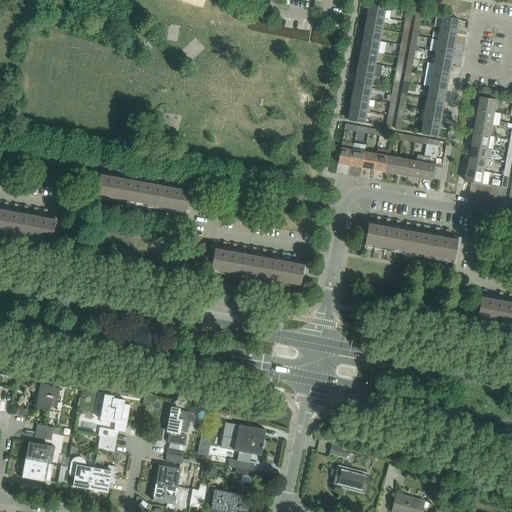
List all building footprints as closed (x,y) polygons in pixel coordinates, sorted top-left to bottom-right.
[(383,17),(385,6),(370,3),(368,15),(383,17)] [(368,15),(365,26),(381,29),(383,17),(368,15)] [(456,31),(458,19),(443,16),(441,28),(456,31)] [(365,26),(363,38),(379,41),(381,29),(365,26)] [(454,42),(456,31),(441,28),(438,40),(454,42)] [(363,38),(361,50),(377,52),(379,41),(363,38)] [(438,40),(436,51),(452,54),(454,42),(438,40)] [(361,50),(359,61),(375,64),(377,52),(361,50)] [(450,66),(452,54),(436,51),(434,63),(450,66)] [(359,61),(357,73),(373,76),(375,64),(359,61)] [(434,63),(432,75),(448,77),(450,66),(434,63)] [(357,73),(355,85),(371,88),(373,76),(357,73)] [(446,89),(448,77),(432,75),(430,86),(446,89)] [(355,85),(353,97),(368,99),(371,88),(355,85)] [(430,86),(428,98),(444,101),(446,89),(430,86)] [(353,97),(350,108),(366,111),(368,99),(353,97)] [(479,99),(478,109),(494,112),(496,102),(496,101),(479,97),(479,99)] [(441,112),(444,101),(428,98),(426,110),(441,112)] [(350,108),(348,120),(364,123),(366,111),(350,108)] [(478,109),(475,121),(492,124),(494,112),(478,109)] [(426,110),(423,121),(439,124),(441,112),(426,110)] [(437,137),(439,124),(423,121),(421,134),(437,137)] [(475,121),(473,133),(490,136),(492,124),(475,121)] [(473,133),(471,145),(492,148),(494,137),(490,136),(473,133)] [(341,148),(338,163),(349,165),(353,145),(342,143),(341,148)] [(349,165),(361,168),(364,152),(359,151),(360,144),(354,143),(353,145),(349,165)] [(469,157),(485,160),(490,160),(492,148),(471,145),(469,157)] [(375,154),(364,152),(361,168),(366,168),(373,170),(375,154)] [(384,172),(385,168),(387,156),(375,154),(373,170),(384,172)] [(420,178),(421,168),(424,156),(417,155),(416,161),(411,160),(409,168),(408,176),(420,178)] [(396,174),(397,168),(399,158),(387,156),(385,168),(384,172),(396,174)] [(424,156),(421,168),(420,178),(432,180),(432,179),(439,180),(441,169),(440,168),(434,167),(435,165),(429,164),(430,157),(424,156)] [(469,157),(467,168),(483,171),(484,168),(485,160),(469,157)] [(408,176),(409,168),(411,160),(399,158),(397,168),(396,174),(408,176)] [(471,182),(478,183),(481,183),(483,171),(467,168),(465,180),(464,180),(464,181),(471,182)] [(185,214),(188,198),(190,191),(100,175),(96,197),(96,198),(185,214)] [(469,194),(475,195),(478,183),(471,182),(469,194)] [(481,196),(487,197),(489,185),(483,184),(481,196)] [(501,187),(498,199),(504,200),(506,188),(501,187)] [(0,233),(52,243),(54,231),(56,220),(0,209),(0,233)] [(454,263),(458,240),(368,223),(364,247),(454,263)] [(213,260),(210,272),(290,286),(300,288),(304,265),(294,263),(215,248),(213,260)] [(511,302),(481,297),(477,320),(511,326),(511,302)] [(50,407),(57,408),(60,388),(49,386),(50,384),(49,384),(49,385),(41,383),(40,383),(40,385),(38,384),(38,385),(40,385),(37,404),(36,404),(36,405),(37,405),(36,408),(50,410),(50,407)] [(114,430),(118,431),(125,432),(130,405),(124,404),(125,400),(113,398),(114,396),(113,396),(105,395),(105,394),(104,396),(102,396),(102,397),(104,397),(101,416),(100,416),(101,416),(100,420),(113,422),(115,422),(114,430)] [(167,448),(166,454),(183,457),(187,437),(181,434),(181,431),(187,433),(191,412),(181,410),(180,410),(180,408),(179,409),(171,407),(172,407),(171,406),(171,408),(169,408),(169,409),(171,409),(167,428),(166,428),(167,428),(166,432),(169,432),(167,442),(169,443),(174,443),(173,449),(168,448),(167,448)] [(221,409),(221,408),(214,407),(212,418),(219,419),(221,409)] [(239,451),(237,460),(250,463),(251,454),(261,455),(266,430),(239,425),(238,425),(225,422),(220,448),(239,451)] [(59,435),(60,428),(37,424),(36,431),(59,435)] [(203,424),(198,448),(206,449),(211,425),(203,424)] [(117,439),(118,433),(101,429),(100,436),(117,439)] [(58,442),(59,435),(36,431),(34,437),(58,442)] [(117,439),(100,436),(99,442),(116,445),(117,439)] [(50,446),(28,442),(28,443),(29,443),(26,460),(47,463),(50,446)] [(98,449),(114,452),(114,451),(116,445),(99,442),(98,449)] [(347,458),(349,450),(332,445),(330,453),(347,458)] [(166,454),(165,461),(182,464),(182,463),(189,465),(190,460),(183,459),(183,457),(166,454)] [(71,462),(69,471),(75,472),(72,486),(74,486),(74,485),(90,488),(94,467),(86,466),(86,465),(86,464),(86,463),(86,462),(85,461),(84,460),(83,459),(82,458),(81,458),(80,458),(79,458),(79,457),(77,457),(75,458),(74,459),(73,459),(72,460),(72,461),(71,462)] [(228,466),(236,467),(253,470),(254,463),(250,463),(237,460),(230,459),(228,466)] [(44,481),(47,463),(26,460),(23,476),(22,476),(22,477),(44,481)] [(385,477),(397,480),(400,468),(389,464),(385,477)] [(157,483),(177,487),(181,469),(159,465),(159,466),(160,466),(157,483)] [(65,484),(68,467),(61,466),(58,478),(58,482),(65,484)] [(115,467),(109,466),(108,470),(94,467),(90,488),(107,491),(107,492),(108,493),(108,492),(109,488),(110,482),(113,483),(115,475),(116,467),(115,467)] [(253,470),(236,467),(235,473),(234,480),(242,481),(243,475),(252,477),(253,470)] [(334,485),(341,487),(341,486),(345,487),(345,488),(364,493),(368,475),(339,467),(334,485)] [(174,505),(177,487),(157,483),(154,500),(152,500),(152,501),(174,505)] [(196,507),(202,508),(206,487),(200,486),(199,490),(196,507)] [(196,507),(199,490),(193,489),(189,506),(196,507)] [(223,511),(228,511),(232,492),(214,489),(210,511),(211,511),(211,510),(223,511)] [(246,511),(249,495),(232,492),(228,511),(246,511)] [(421,511),(424,501),(396,494),(391,511),(421,511)]
